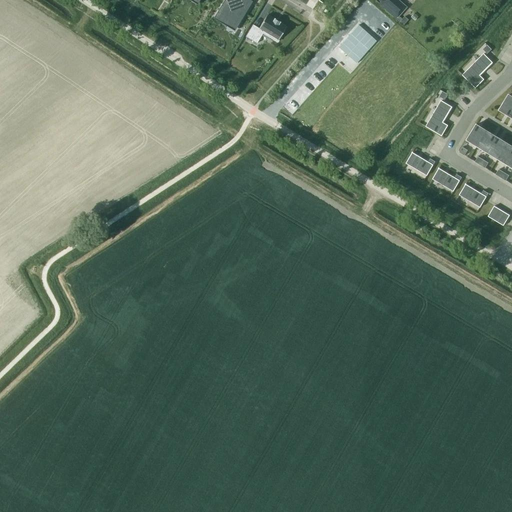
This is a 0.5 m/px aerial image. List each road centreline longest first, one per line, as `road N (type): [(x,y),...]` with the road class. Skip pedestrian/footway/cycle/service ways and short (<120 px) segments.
road 1 (unclassified): [(499,260),(82,0)]
road 2 (residential): [(511,70),(474,107),(444,154),(511,197)]
